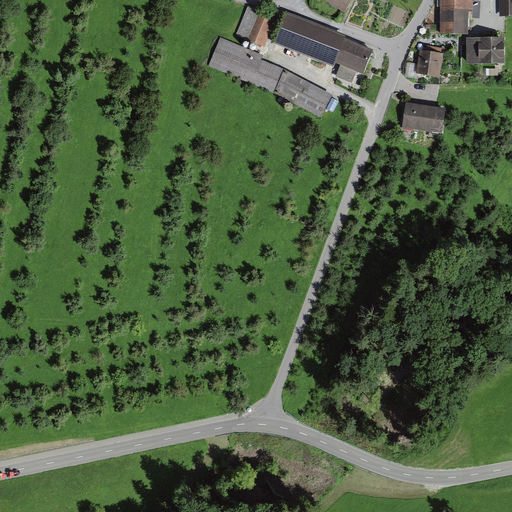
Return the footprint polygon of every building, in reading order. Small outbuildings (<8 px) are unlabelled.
[(352,0),(317,0),(342,16),(352,0)] [(468,37),(468,0),(440,0),(440,37),(468,37)] [(511,0),(498,0),(499,20),(511,20),(511,0)] [(276,21),(248,9),(235,38),(263,50),(276,21)] [(373,52),(290,18),(278,47),(361,82),(373,52)] [(503,68),(503,41),(466,40),(465,67),(503,68)] [(224,44),(212,69),(322,123),(334,98),(224,44)] [(439,82),(443,55),(418,51),(413,77),(439,82)] [(445,112),(405,103),(399,131),(438,140),(445,112)]
